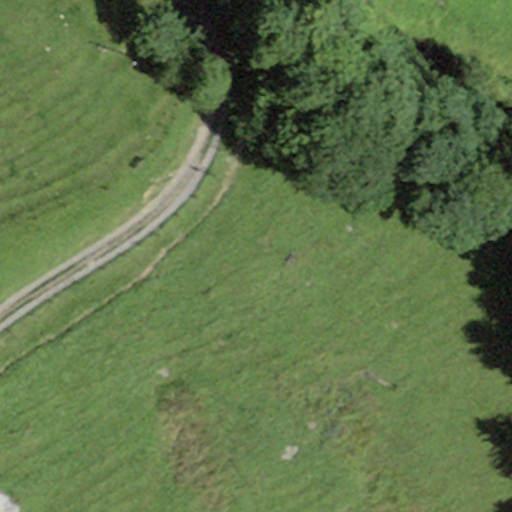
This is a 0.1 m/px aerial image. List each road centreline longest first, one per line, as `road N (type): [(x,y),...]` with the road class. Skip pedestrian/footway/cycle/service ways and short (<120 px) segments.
road 1 (track): [(0,321),(148,220),(187,181)]
road 2 (track): [(187,181),(204,154),(219,89),(196,0)]
